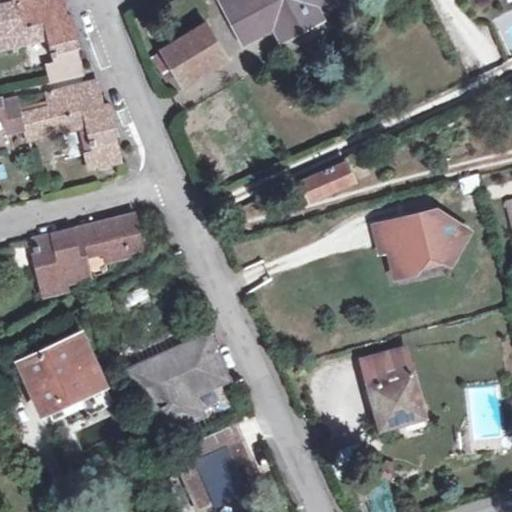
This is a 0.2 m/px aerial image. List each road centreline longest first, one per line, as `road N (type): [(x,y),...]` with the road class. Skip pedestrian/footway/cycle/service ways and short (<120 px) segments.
road 1 (tertiary): [(331,511),(179,175)]
road 2 (unknown): [(205,232),(235,210),(511,84)]
road 3 (tertiary): [(179,175),(100,0)]
road 4 (residential): [(179,175),(0,219)]
